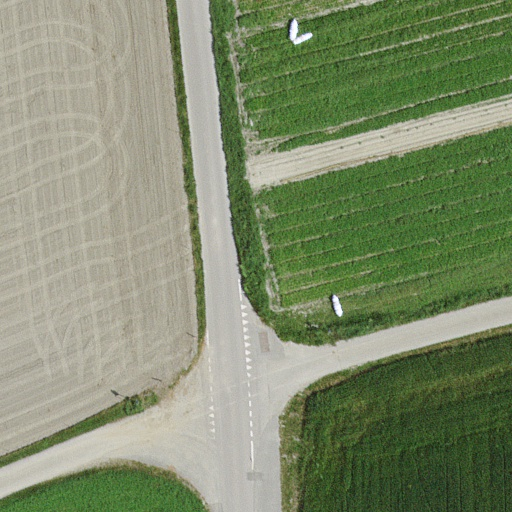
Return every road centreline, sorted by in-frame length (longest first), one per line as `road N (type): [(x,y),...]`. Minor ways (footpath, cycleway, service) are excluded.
road 1 (unclassified): [(190,0),(229,395)]
road 2 (unclassified): [(511,309),(304,364),(229,395)]
road 3 (unclassified): [(229,395),(0,491)]
